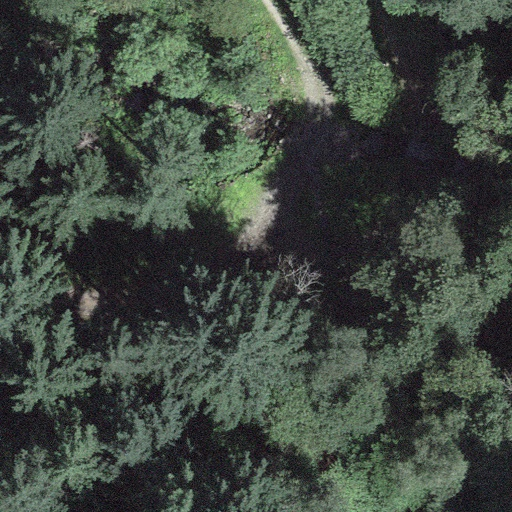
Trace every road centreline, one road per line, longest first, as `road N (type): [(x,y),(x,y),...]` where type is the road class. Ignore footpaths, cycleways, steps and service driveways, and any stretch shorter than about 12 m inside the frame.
road 1 (track): [(378,0),(423,118),(416,189),(406,209),(355,243),(320,256),(258,257)]
road 2 (track): [(258,257),(322,126),(317,90),(267,0)]
road 3 (track): [(0,290),(144,299),(258,257)]
